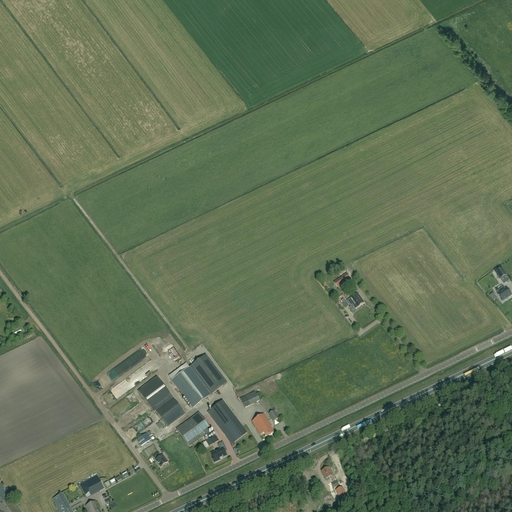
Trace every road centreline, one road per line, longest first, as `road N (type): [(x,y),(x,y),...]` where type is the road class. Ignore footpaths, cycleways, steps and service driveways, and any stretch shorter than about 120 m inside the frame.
road 1 (unclassified): [(169,499),(511,331)]
road 2 (trunk): [(178,511),(511,350)]
road 3 (track): [(113,423),(0,270)]
